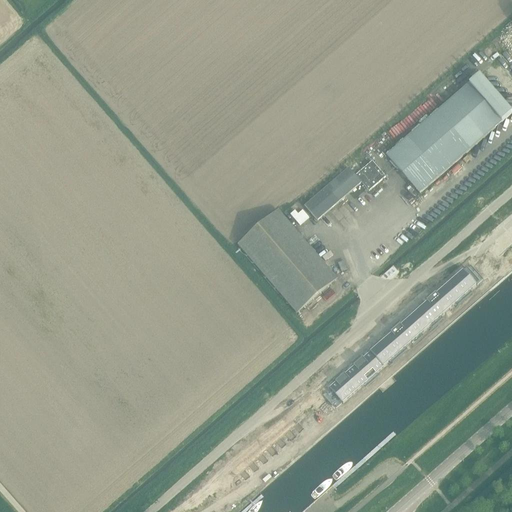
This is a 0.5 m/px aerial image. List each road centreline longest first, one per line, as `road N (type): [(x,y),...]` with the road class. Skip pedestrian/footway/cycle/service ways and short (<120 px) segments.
road 1 (unclassified): [(151,511),(511,192)]
road 2 (tertiary): [(396,511),(511,410)]
